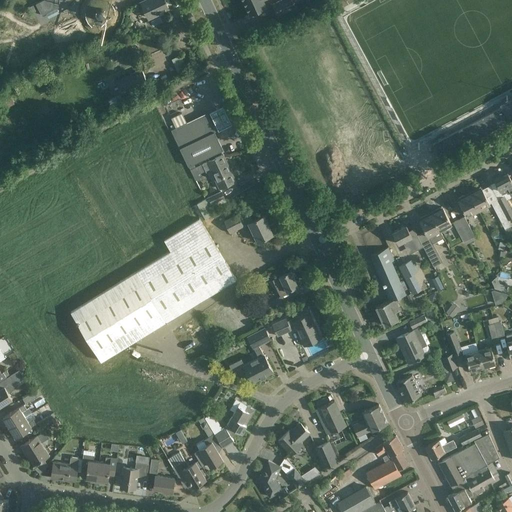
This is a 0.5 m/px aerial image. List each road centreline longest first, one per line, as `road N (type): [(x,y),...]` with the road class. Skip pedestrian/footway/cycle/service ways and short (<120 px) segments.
road 1 (tertiary): [(319,244),(204,0)]
road 2 (track): [(232,59),(0,191)]
road 3 (residential): [(369,353),(276,405),(238,483),(207,511)]
road 4 (residential): [(319,244),(511,140)]
road 5 (residential): [(166,511),(29,494)]
road 6 (residential): [(278,511),(384,434)]
